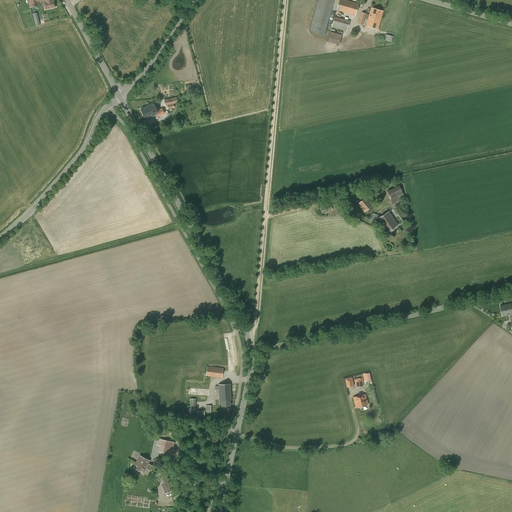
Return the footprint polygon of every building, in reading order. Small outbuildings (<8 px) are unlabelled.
[(42,0),(43,2),(45,10),(56,7),(54,0),(42,0)] [(333,0),(318,0),(309,31),(324,35),(333,0)] [(339,0),(336,10),(355,16),(359,4),(345,0),(339,0)] [(358,24),(362,25),(365,18),(368,19),(366,26),(378,29),(383,11),(371,7),(369,15),(361,12),(358,24)] [(332,27),(346,31),(349,21),(334,17),(332,27)] [(327,42),(339,45),(341,35),(330,32),(327,42)] [(165,106),(167,106),(167,108),(174,107),(173,104),(174,104),(177,103),(176,97),(164,100),(165,106)] [(164,113),(161,108),(157,110),(152,102),(140,109),(145,120),(156,114),(157,117),(159,116),(160,117),(162,116),(161,115),(164,113)] [(387,191),(393,203),(405,197),(398,185),(387,191)] [(350,197),(344,200),(348,208),(354,205),(350,197)] [(372,205),(365,197),(358,204),(364,211),(372,205)] [(332,210),(330,204),(321,207),(322,213),(332,210)] [(377,219),(386,232),(398,225),(389,211),(377,219)] [(510,322),(511,329),(511,303),(500,305),(502,316),(509,315),(510,322)] [(205,376),(222,378),(223,368),(206,366),(205,376)] [(345,379),(347,387),(354,385),(352,377),(345,379)] [(355,379),(356,386),(363,386),(363,378),(355,379)] [(220,404),(221,406),(230,405),(230,400),(231,400),(230,384),(218,384),(218,386),(215,386),(215,390),(219,389),(220,404)] [(366,400),(365,394),(353,397),(356,407),(368,404),(367,400),(366,400)] [(157,438),(156,445),(159,445),(157,451),(172,455),(174,445),(175,442),(174,442),(157,438)] [(139,455),(135,462),(140,464),(141,463),(147,466),(151,468),(153,466),(148,464),(150,461),(139,455)] [(140,464),(135,462),(133,467),(143,473),(146,468),(150,471),(151,468),(147,466),(141,463),(140,464)] [(161,483),(165,494),(171,491),(167,480),(164,472),(158,474),(161,483)]
